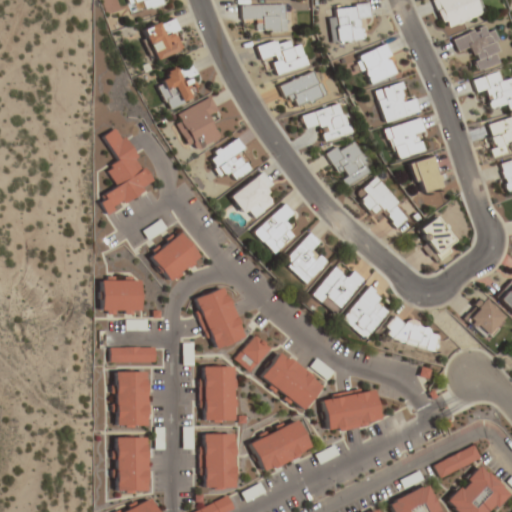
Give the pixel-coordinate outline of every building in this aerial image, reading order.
[(125,0),(126,5),(138,3),(140,11),(165,5),(164,0),(125,0)] [(430,0),(440,30),(482,16),(477,0),(430,0)] [(333,8),(334,18),(326,19),(329,44),(361,40),(359,20),(368,19),(367,4),(333,8)] [(259,33),(285,33),(285,6),(239,6),(239,24),(259,24),(259,33)] [(139,30),(152,61),(184,48),(171,17),(139,30)] [(495,65),(492,53),(498,51),(490,25),(450,38),(455,53),(466,50),(473,72),(495,65)] [(274,76),(306,66),(299,44),(289,48),(286,38),(254,48),(258,61),(268,57),(274,76)] [(395,74),(384,45),(353,57),(365,86),(395,74)] [(157,74),(161,83),(154,86),(165,111),(196,97),(188,78),(194,75),(188,61),(157,74)] [(276,86),(284,104),(291,101),(295,108),(324,96),(313,70),(276,86)] [(469,80),(473,93),(482,90),(488,109),(502,105),(504,111),(511,108),(511,82),(510,78),(500,81),(498,71),(469,80)] [(373,91),(380,123),(416,114),(412,100),(402,103),(398,85),(373,91)] [(189,154),(219,140),(209,119),(217,115),(209,98),(171,115),(189,154)] [(299,116),(304,131),(316,127),(321,143),(350,134),(340,103),(299,116)] [(483,138),(489,159),(511,152),(511,116),(485,124),(489,137),(483,138)] [(422,151),(419,140),(422,139),(416,119),(382,130),(392,160),(422,151)] [(99,137),(114,163),(102,169),(114,189),(94,200),(102,214),(151,188),(118,126),(99,137)] [(230,182),(252,167),(233,139),(204,158),(219,180),(226,175),(230,182)] [(371,170),(351,140),(324,157),(344,188),(371,170)] [(439,189),(434,158),(408,162),(413,194),(439,189)] [(511,162),(511,161),(496,165),(504,194),(511,192),(511,162)] [(262,193),(270,187),(259,172),(225,198),(245,223),(270,204),(262,193)] [(377,209),(393,229),(406,218),(373,178),(352,196),(369,216),(377,209)] [(270,256),(294,234),(282,221),(290,214),(281,204),(249,234),(270,256)] [(433,260),(455,245),(435,216),(413,230),(433,260)] [(146,241),(164,228),(157,219),(139,233),(146,241)] [(145,258),(166,284),(197,259),(176,233),(145,258)] [(313,253),(319,246),(305,234),(278,264),(302,286),(323,262),(313,253)] [(306,295),(329,316),(360,281),(346,269),(340,276),(330,268),(306,295)] [(137,280),(97,280),(97,316),(137,316),(137,280)] [(511,317),(511,280),(493,300),(511,317)] [(336,320),(360,341),(383,314),(375,307),(381,300),(365,286),(336,320)] [(241,337),(224,287),(190,299),(208,349),(241,337)] [(501,319),(480,299),(461,319),(481,339),(501,319)] [(436,341),(393,311),(381,328),(424,357),(436,341)] [(229,359),(244,374),(268,350),(252,335),(229,359)] [(151,349),(107,349),(107,363),(151,363),(151,349)] [(299,412),(320,384),(276,351),(255,378),(299,412)] [(309,365),(322,382),(330,375),(316,359),(309,365)] [(233,421),(233,366),(198,366),(198,421),(233,421)] [(111,371),(111,426),(146,426),(146,371),(111,371)] [(317,398),(323,432),(377,423),(371,389),(317,398)] [(310,451),(297,420),(245,442),(258,473),(310,451)] [(199,488),(233,488),(233,434),(198,434),(199,488)] [(112,491),(145,491),(145,437),(112,437),(112,491)] [(429,465),(435,479),(478,461),(472,446),(429,465)] [(491,511),(508,495),(476,465),(441,502),(452,511),(491,511)] [(398,482),(403,490),(420,480),(416,472),(398,482)] [(437,511),(425,484),(385,502),(389,511),(437,511)] [(239,493),(243,501),(260,493),(257,485),(239,493)] [(191,511),(225,511),(231,510),(225,497),(191,511)] [(118,511),(154,511),(149,499),(118,511)]
